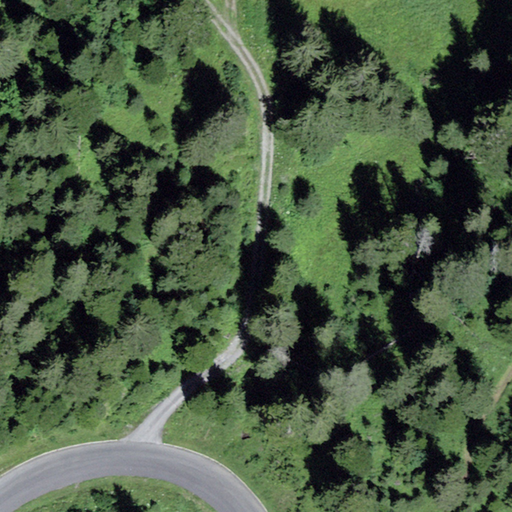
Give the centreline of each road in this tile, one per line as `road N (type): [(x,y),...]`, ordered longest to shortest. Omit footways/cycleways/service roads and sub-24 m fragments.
road 1 (track): [(128,456),(176,399),(248,344),(260,281),(267,86),(204,0)]
road 2 (tertiary): [(244,511),(194,470),(128,456),(64,465),(0,498)]
